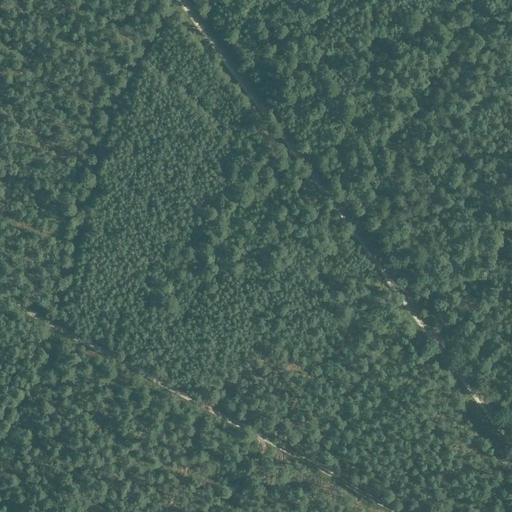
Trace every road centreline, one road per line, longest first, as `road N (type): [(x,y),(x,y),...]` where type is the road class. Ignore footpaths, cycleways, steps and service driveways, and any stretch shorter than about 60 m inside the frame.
road 1 (track): [(511,442),(185,0)]
road 2 (track): [(268,439),(0,291)]
road 3 (track): [(398,511),(268,439)]
